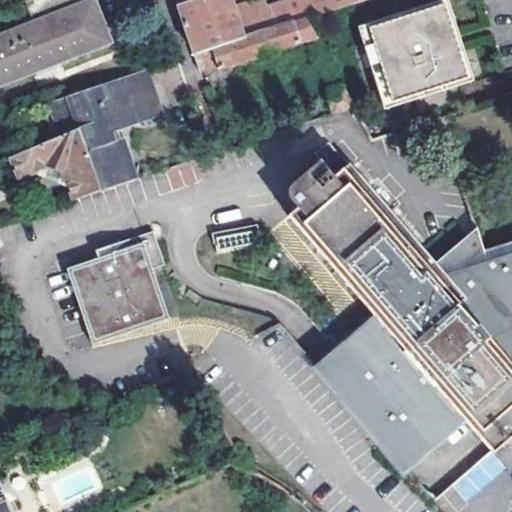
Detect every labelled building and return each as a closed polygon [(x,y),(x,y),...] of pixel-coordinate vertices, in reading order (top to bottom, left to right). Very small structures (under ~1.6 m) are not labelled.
[(30,0),(26,2),(33,23),(0,36),(0,85),(14,81),(40,72),(76,57),(110,45),(94,0),(30,0)] [(232,0),(196,0),(179,5),(196,55),(244,39),(238,17),(232,0)] [(308,18),(365,0),(292,0),(238,17),(244,39),(308,18)] [(447,0),(434,0),(357,26),(384,109),(473,80),(447,0)] [(196,55),(195,55),(200,71),(201,71),(219,65),(221,70),(318,40),(308,18),(244,39),(196,55)] [(160,116),(146,71),(12,115),(26,151),(80,129),(100,189),(134,178),(120,137),(111,140),(109,133),(118,130),(160,116)] [(327,96),(333,112),(352,106),(339,81),(331,85),(327,96)] [(80,129),(26,151),(11,156),(18,173),(22,175),(50,163),(65,169),(74,200),(101,190),(100,189),(80,129)] [(120,137),(118,130),(109,133),(111,140),(120,137)] [(511,242),(483,252),(476,230),(428,270),(343,171),(348,166),(330,143),(315,156),(319,163),(307,175),(290,186),(288,189),(288,191),(288,193),(288,196),(290,200),(292,204),(294,208),(297,210),(288,217),(365,305),(358,311),(367,323),(326,357),(315,366),(329,384),(379,443),(387,450),(405,471),(414,463),(464,420),(470,428),(492,453),(511,436),(511,242)] [(174,190),(197,180),(188,160),(165,170),(174,190)] [(212,234),(216,253),(260,243),(256,224),(212,234)] [(151,225),(90,246),(93,255),(62,266),(89,340),(167,316),(150,264),(162,260),(151,225)] [(6,477),(0,480),(0,487),(6,501),(16,497),(6,477)] [(0,511),(10,511),(6,501),(0,487),(0,511)]
